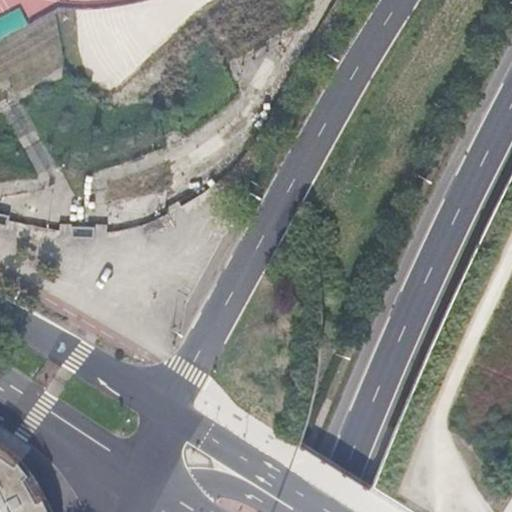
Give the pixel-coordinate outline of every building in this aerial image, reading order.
[(280,0),(187,0),(218,53),(289,14),(280,0)] [(161,10),(81,24),(91,84),(171,70),(161,10)] [(267,57),(251,83),(263,90),(278,64),(267,57)] [(217,134),(193,152),(200,162),(225,145),(217,134)] [(0,218),(0,229),(13,227),(11,216),(0,218)] [(96,227),(72,227),(72,238),(96,238),(96,227)] [(129,295),(117,316),(152,335),(163,314),(129,295)] [(0,511),(37,511),(28,489),(0,455),(0,511)]
